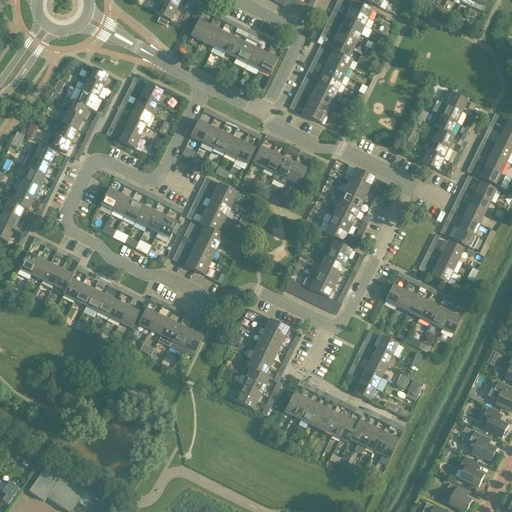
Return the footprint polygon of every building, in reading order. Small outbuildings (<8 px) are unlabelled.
[(161,0),(160,2),(176,9),(177,10),(181,0),(161,0)] [(287,9),(291,0),(285,0),(282,6),(287,9)] [(292,11),(298,0),(297,0),(291,0),(287,9),(292,11)] [(292,11),(297,13),(303,3),(300,1),(298,0),(292,11)] [(307,18),(315,2),(311,0),(309,0),(307,5),(302,16),(307,18)] [(383,0),(382,0),(361,0),(379,9),(383,0)] [(461,0),(460,3),(471,8),(475,2),(474,2),(474,0),(461,0)] [(177,10),(176,9),(160,2),(155,13),(171,21),(177,10)] [(349,11),(368,20),(372,12),(353,2),(349,11)] [(307,5),(303,3),(297,13),(302,16),(307,5)] [(339,12),(341,6),(336,4),(333,9),(339,12)] [(432,4),(429,9),(429,10),(436,13),(438,7),(432,4)] [(443,10),(440,15),(446,18),(449,13),(443,10)] [(345,19),(364,28),(368,20),(349,11),(345,19)] [(335,20),(337,14),(332,12),(329,17),(335,20)] [(451,21),(457,24),(460,18),(453,15),(451,21)] [(159,19),(157,23),(166,27),(168,23),(159,18),(159,19)] [(341,26),(360,36),(364,28),(345,19),(341,26)] [(331,28),(334,22),(328,20),(326,25),(331,28)] [(471,24),(465,20),(462,26),(469,29),(471,24)] [(199,21),(191,37),(202,42),(210,26),(199,21)] [(213,48),(222,32),(210,26),(202,42),(213,48)] [(337,34),(356,44),(360,36),(341,26),(337,34)] [(327,36),(330,30),(324,27),(322,33),(327,36)] [(225,54),(233,37),(222,32),(213,48),(225,54)] [(333,42),(352,52),(356,44),(337,34),(333,42)] [(323,44),(326,38),(321,35),(318,41),(323,44)] [(236,59),(244,43),(233,37),(225,54),(236,59)] [(333,52),(348,59),(349,59),(352,52),(333,42),(329,50),(333,52)] [(248,65),(256,48),(244,43),(236,59),(248,65)] [(323,54),(325,48),(320,45),(317,51),(323,54)] [(259,70),(267,54),(256,48),(248,65),(259,70)] [(353,61),(349,59),(348,59),(333,52),(329,60),(348,69),(353,61)] [(319,61),(322,56),(316,53),(313,59),(319,61)] [(270,76),(279,60),(267,54),(259,70),(270,76)] [(355,62),(368,69),(371,62),(358,56),(355,62)] [(325,67),(345,77),(348,69),(329,60),(325,67)] [(315,69),(318,64),(312,61),(310,67),(315,69)] [(321,75),(341,85),(345,77),(325,67),(321,75)] [(87,80),(103,88),(109,76),(93,69),(87,80)] [(311,77),(314,72),(309,69),(306,75),(311,77)] [(317,83),(337,93),(341,85),(321,75),(317,83)] [(307,85),(310,80),(305,77),(302,83),(307,85)] [(82,92),(97,99),(103,88),(87,80),(82,92)] [(313,91),(333,101),(337,93),(317,83),(313,91)] [(141,96),(158,104),(163,92),(147,84),(141,96)] [(303,93),(306,87),(301,85),(298,91),(303,93)] [(56,86),(53,92),(58,94),(59,95),(62,89),(61,89),(56,86)] [(309,99),(329,109),(333,101),(313,91),(309,99)] [(76,103),(92,111),(97,99),(82,92),(76,103)] [(299,101),(302,95),(297,93),(294,99),(299,101)] [(467,101),(451,93),(445,105),(462,113),(467,101)] [(136,107),(152,116),(158,104),(141,96),(136,107)] [(305,107),(325,117),(329,109),(309,99),(305,107)] [(88,110),(92,111),(76,103),(73,101),(67,113),(83,120),(88,110)] [(295,109),(298,103),(293,101),(290,106),(295,109)] [(440,116),(456,124),(462,113),(445,105),(440,116)] [(149,128),(155,117),(152,116),(136,107),(130,119),(147,127),(146,127),(149,128)] [(301,115),(321,125),(325,117),(305,107),(301,115)] [(202,113),(210,116),(212,112),(204,108),(202,113)] [(62,124),(74,130),(77,132),(83,120),(67,113),(62,124)] [(434,127),(451,135),(456,124),(440,116),(434,127)] [(147,127),(130,119),(125,130),(141,138),(146,127),(147,127)] [(162,138),(169,123),(164,121),(157,136),(162,138)] [(202,143),(210,127),(198,121),(190,137),(202,143)] [(501,132),(511,137),(511,123),(507,121),(501,132)] [(26,135),(34,137),(38,126),(30,124),(26,135)] [(56,135),(72,143),(77,132),(74,130),(62,124),(56,135)] [(213,148),(221,132),(210,127),(202,143),(213,148)] [(455,137),(451,135),(434,127),(434,128),(438,130),(432,141),(449,149),(455,137)] [(110,138),(110,137),(114,130),(110,128),(106,136),(110,138)] [(135,150),(141,138),(125,130),(119,142),(135,150)] [(12,145),(19,148),(24,135),(17,132),(12,145)] [(50,147),(66,155),(72,143),(56,135),(50,132),(44,143),(51,146),(50,147)] [(225,154),(233,138),(221,132),(213,148),(225,154)] [(496,144),(511,151),(511,152),(511,151),(511,137),(501,132),(496,144)] [(264,139),(265,139),(272,143),(274,138),(266,135),(264,139)] [(236,159),(244,143),(233,138),(225,154),(236,159)] [(427,152),(443,160),(449,149),(432,141),(427,152)] [(244,143),(236,159),(248,165),(256,149),(244,143)] [(56,154),(40,146),(35,144),(30,156),(34,158),(51,166),(56,154)] [(490,155),(506,163),(511,152),(511,151),(496,144),(490,155)] [(287,150),(286,152),(293,156),(297,149),(289,146),(287,150)] [(264,169),(273,152),(261,147),(253,163),(264,169)] [(264,169),(275,174),(276,174),(284,158),(273,152),(264,169)] [(421,164),(438,172),(443,160),(427,152),(421,164)] [(485,166),(501,174),(506,163),(490,155),(485,166)] [(195,157),(192,163),(203,169),(204,168),(206,162),(195,157)] [(29,169),(45,177),(51,166),(34,158),(29,169)] [(275,174),(272,181),(284,186),(287,180),(295,164),(284,158),(276,174),(275,174)] [(476,162),(472,160),(466,172),(471,174),(476,162)] [(307,169),(295,164),(287,180),(298,186),(307,169)] [(501,174),(485,166),(479,178),(495,186),(501,174)] [(24,181),(40,188),(45,177),(29,169),(24,181)] [(374,178),(355,169),(351,177),(370,187),(374,178)] [(113,181),(120,185),(122,181),(115,177),(113,181)] [(347,185),(366,194),(370,187),(351,177),(347,185)] [(18,192),(34,200),(40,188),(24,181),(18,192)] [(496,190),(480,182),(475,194),(491,202),(496,190)] [(238,193),(219,184),(215,192),(234,202),(238,193)] [(343,193),(363,202),(366,194),(347,185),(343,193)] [(112,212),(120,196),(109,190),(101,206),(112,212)] [(24,210),(28,212),(34,200),(18,192),(13,203),(9,201),(9,202),(25,209),(24,210)] [(211,200),(230,210),(234,202),(215,192),(211,200)] [(340,201),(359,210),(363,202),(343,193),(340,201)] [(469,205),(485,213),(491,202),(475,194),(469,205)] [(123,217),(131,201),(120,196),(112,212),(123,217)] [(158,206),(162,208),(163,206),(165,207),(167,203),(160,199),(158,203),(159,204),(158,206)] [(207,208),(227,218),(230,210),(211,200),(207,208)] [(135,223),(142,206),(131,201),(123,217),(135,223)] [(359,210),(340,201),(336,209),(355,218),(359,210)] [(19,221),(24,210),(25,209),(9,202),(3,213),(19,221)] [(463,217),(479,225),(485,213),(469,205),(463,217)] [(146,228),(154,212),(142,206),(135,223),(146,228)] [(203,216),(223,225),(227,218),(207,208),(203,216)] [(332,217),(351,226),(355,218),(336,209),(332,217)] [(157,234),(165,218),(154,212),(146,228),(157,234)] [(0,219),(0,225),(13,232),(19,221),(3,213),(0,219)] [(199,225),(205,227),(219,233),(223,225),(203,216),(199,225)] [(365,217),(364,216),(361,222),(363,222),(368,225),(370,219),(365,217)] [(328,224),(347,234),(351,226),(332,217),(328,224)] [(458,228),(474,236),(479,225),(463,217),(458,228)] [(169,239),(177,223),(165,218),(157,234),(169,239)] [(324,233),(343,242),(347,234),(328,224),(324,233)] [(0,240),(8,244),(13,232),(0,225),(0,240)] [(135,248),(138,241),(105,225),(102,232),(135,248)] [(443,236),(447,228),(443,226),(439,234),(443,236)] [(224,235),(219,233),(205,227),(201,235),(220,244),(224,235)] [(452,240),(468,248),(474,236),(458,228),(452,240)] [(197,243),(216,252),(220,244),(201,235),(197,243)] [(189,239),(189,238),(184,236),(181,242),(186,244),(189,239)] [(139,240),(135,249),(147,254),(151,245),(139,240)] [(356,249),(359,243),(354,240),(351,247),(356,249)] [(352,250),(333,241),(329,249),(348,258),(352,250)] [(442,253),(458,261),(464,249),(448,241),(442,253)] [(193,251),(212,260),(216,252),(197,243),(193,251)] [(325,257),(344,267),(348,258),(329,249),(325,257)] [(189,258),(208,268),(212,260),(193,251),(189,258)] [(31,275),(39,259),(27,253),(20,269),(31,275)] [(437,264),(453,272),(458,261),(442,253),(437,264)] [(321,265),(340,275),(344,267),(325,257),(321,265)] [(208,268),(189,258),(185,267),(204,276),(208,268)] [(43,281),(50,265),(39,259),(31,275),(43,281)] [(422,272),(426,264),(422,262),(418,270),(422,272)] [(453,287),(459,276),(452,272),(453,272),(437,264),(431,276),(453,287)] [(54,286),(62,270),(50,265),(43,281),(54,286)] [(340,275),(321,265),(317,273),(336,282),(340,275)] [(65,292),(73,276),(62,270),(54,286),(65,292)] [(332,290),(336,282),(317,273),(313,281),(332,290)] [(73,276),(65,292),(63,295),(75,301),(83,285),(72,279),(74,276),(73,276)] [(290,280),(285,290),(290,293),(295,282),(290,280)] [(328,298),(331,293),(332,290),(313,281),(309,289),(310,289),(315,292),(320,295),(326,297),(328,298)] [(295,295),(300,284),(295,282),(290,293),(295,295)] [(300,284),(295,295),(300,298),(305,287),(300,284)] [(86,306),(94,290),(83,285),(75,301),(86,306)] [(396,307),(404,291),(393,285),(385,301),(396,307)] [(300,298),(305,300),(310,289),(309,289),(305,287),(300,298)] [(305,300),(310,303),(315,292),(310,289),(305,300)] [(339,297),(344,299),(348,291),(343,289),(339,297)] [(97,312),(105,296),(94,290),(86,306),(97,312)] [(408,312),(416,296),(404,291),(396,307),(408,312)] [(310,303),(315,305),(320,295),(315,292),(310,303)] [(315,305),(320,308),(326,297),(320,295),(315,305)] [(109,317),(117,301),(105,296),(97,312),(109,317)] [(419,318),(427,302),(416,296),(408,312),(419,318)] [(150,301),(158,305),(160,301),(152,297),(150,301)] [(325,310),(326,310),(331,300),(328,298),(326,297),(320,308),(325,310)] [(336,315),(344,299),(339,297),(336,302),(330,313),(336,315)] [(331,300),(326,310),(325,310),(330,313),(336,302),(331,300)] [(120,323),(128,307),(117,301),(109,317),(120,323)] [(427,302),(419,318),(430,324),(438,308),(427,302)] [(132,329),(140,312),(128,307),(120,323),(132,329)] [(429,334),(434,332),(436,327),(441,329),(449,313),(438,308),(430,324),(431,324),(426,332),(429,334)] [(146,309),(138,325),(150,331),(158,315),(146,309)] [(453,335),(461,319),(449,313),(441,329),(453,335)] [(158,315),(150,331),(161,336),(169,320),(158,315)] [(289,329),(269,319),(265,328),(285,337),(289,329)] [(161,336),(172,342),(180,325),(169,320),(161,336)] [(172,342),(169,348),(180,353),(191,331),(180,325),(172,342)] [(261,336),(281,345),(285,337),(265,328),(261,336)] [(192,359),(203,337),(191,331),(180,353),(192,359)] [(257,344),(277,353),(281,345),(261,336),(257,344)] [(398,345),(382,337),(376,348),(392,356),(398,345)] [(409,338),(407,344),(425,350),(427,343),(409,338)] [(253,352),(254,352),(273,361),(277,353),(257,344),(253,352)] [(370,359),(387,367),(392,356),(376,348),(370,359)] [(249,360),(269,369),(273,361),(254,352),(253,352),(249,360)] [(365,371),(381,379),(387,367),(370,359),(365,371)] [(269,369),(249,360),(245,368),(249,370),(264,377),(265,376),(269,369)] [(246,377),(265,387),(269,378),(265,376),(264,377),(249,370),(246,377)] [(359,382),(376,390),(381,379),(365,371),(359,382)] [(406,377),(402,375),(400,381),(407,385),(410,379),(406,377)] [(242,385),(261,395),(265,387),(246,377),(242,385)] [(306,390),(308,384),(302,382),(300,387),(306,390)] [(354,394),(370,402),(376,390),(359,382),(354,394)] [(497,405),(511,412),(511,395),(511,392),(511,388),(499,383),(492,398),(499,402),(497,405)] [(238,393),(257,402),(261,395),(242,385),(238,393)] [(316,388),(310,386),(308,391),(313,394),(316,388)] [(468,397),(475,401),(481,404),(484,400),(476,396),(474,392),(475,390),(472,388),(471,390),(468,397)] [(407,396),(415,400),(418,396),(409,392),(407,396)] [(257,402),(238,393),(234,401),(253,411),(257,402)] [(293,393),(284,413),(292,417),(302,397),(293,393)] [(300,420),(310,401),(302,397),(292,417),(300,420)] [(386,407),(395,411),(395,410),(399,402),(392,398),(391,397),(387,404),(386,407)] [(308,424),(318,405),(310,401),(300,420),(308,424)] [(345,409),(347,404),(342,401),(339,406),(345,409)] [(316,428),(325,409),(318,405),(308,424),(316,428)] [(266,417),(269,411),(264,408),(261,414),(266,417)] [(324,432),(333,412),(325,409),(316,428),(324,432)] [(486,430),(503,439),(509,426),(497,420),(500,415),(489,410),(483,421),(489,423),(486,430)] [(332,436),(341,416),(333,412),(324,432),(332,436)] [(381,416),(375,413),(373,418),(378,421),(381,416)] [(340,440),(349,420),(341,416),(332,436),(340,440)] [(349,420),(340,440),(348,444),(350,440),(349,440),(357,424),(349,420)] [(358,444),(358,443),(367,424),(359,420),(357,424),(349,440),(350,440),(358,444)] [(365,447),(366,447),(375,428),(367,424),(358,443),(358,444),(365,447)] [(405,428),(399,425),(397,430),(403,433),(405,428)] [(373,451),(383,432),(375,428),(366,447),(365,447),(373,451)] [(381,455),(391,436),(383,432),(373,451),(381,455)] [(492,462),(498,450),(487,445),(490,439),(476,432),(468,447),(475,450),(473,455),(484,460),(485,459),(492,462)] [(391,436),(381,455),(389,459),(399,440),(391,436)] [(13,462),(19,454),(13,450),(7,458),(13,462)] [(337,465),(342,467),(345,461),(340,459),(337,465)] [(461,479),(479,488),(485,476),(474,470),(477,465),(465,459),(460,470),(464,472),(461,479)] [(46,499),(64,511),(72,511),(87,491),(46,467),(45,468),(39,464),(23,488),(43,503),(46,499)] [(355,467),(348,464),(345,469),(353,473),(355,467)] [(0,481),(0,498),(8,505),(20,489),(9,482),(6,486),(0,481)] [(464,511),(467,511),(473,501),(468,499),(470,493),(451,484),(445,494),(453,498),(450,505),(464,511)]
